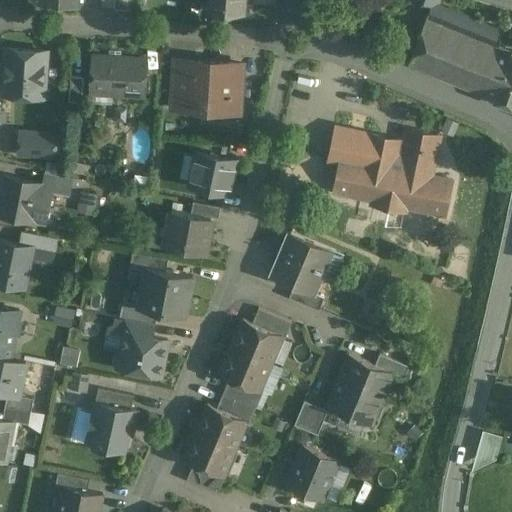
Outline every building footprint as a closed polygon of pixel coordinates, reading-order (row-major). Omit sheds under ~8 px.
[(113,0),(100,0),(100,7),(113,8),(113,0)] [(136,0),(113,0),(113,8),(135,10),(136,0)] [(241,0),(205,0),(205,10),(241,14),(241,0)] [(503,32),(436,3),(435,6),(430,4),(426,16),(496,46),(503,32)] [(496,46),(426,16),(409,63),(494,99),(511,53),(496,46)] [(46,51),(6,49),(3,93),(32,95),(36,99),(42,99),(47,95),(47,89),(43,84),(46,51)] [(511,51),(494,99),(494,100),(511,107),(511,51)] [(145,57),(93,54),(90,91),(143,95),(145,57)] [(242,63),(174,59),(171,107),(239,111),(242,63)] [(83,77),(70,76),(68,101),(81,102),(83,77)] [(402,139),(333,123),(325,158),(339,161),(332,191),(371,199),(370,203),(405,211),(406,207),(444,215),(452,180),(431,175),(440,135),(405,127),(402,139)] [(56,133),(20,131),(18,154),(54,156),(56,133)] [(197,152),(191,183),(228,191),(235,160),(197,152)] [(72,177),(44,172),(42,184),(51,185),(50,190),(69,193),(72,177)] [(42,184),(4,176),(0,196),(0,213),(44,222),(50,190),(51,185),(42,184)] [(220,206),(193,201),(190,213),(210,217),(218,218),(220,206)] [(190,213),(171,209),(164,246),(203,253),(210,217),(190,213)] [(56,237),(23,230),(21,243),(33,245),(32,246),(53,250),(56,237)] [(331,247),(291,230),(271,276),(294,285),(312,293),(312,292),(331,247)] [(21,243),(0,238),(0,280),(25,286),(32,246),(33,245),(21,243)] [(167,258),(132,251),(129,267),(144,270),(145,266),(165,270),(167,258)] [(165,270),(145,266),(144,270),(141,287),(188,296),(192,275),(165,270)] [(312,293),(294,285),(289,297),(318,309),(323,297),(312,292),(312,293)] [(188,296),(141,287),(138,303),(137,307),(157,311),(184,316),(188,296)] [(138,303),(122,300),(119,316),(153,323),(154,323),(157,311),(137,307),(138,303)] [(19,310),(0,305),(0,341),(11,344),(13,335),(17,335),(21,320),(17,319),(19,310)] [(57,306),(54,320),(71,324),(74,309),(57,306)] [(291,321),(258,307),(251,322),(281,335),(281,336),(284,337),(291,321)] [(153,323),(126,317),(123,332),(124,332),(124,331),(150,336),(153,323)] [(251,322),(242,318),(231,346),(269,362),(281,336),(281,335),(251,322)] [(150,336),(124,331),(124,332),(121,350),(115,354),(113,361),(118,366),(124,368),(128,365),(132,366),(134,370),(160,374),(166,339),(150,336)] [(11,344),(0,341),(0,353),(9,356),(11,344)] [(60,360),(77,364),(81,347),(64,343),(60,360)] [(269,362),(231,346),(219,374),(228,378),(258,390),(258,389),(269,362)] [(9,356),(0,353),(0,392),(6,394),(6,392),(17,395),(24,359),(9,356)] [(374,364),(348,353),(339,375),(383,393),(392,372),(392,371),(374,364)] [(408,365),(379,353),(374,364),(392,371),(392,372),(403,377),(408,365)] [(70,386),(87,388),(89,371),(73,369),(70,386)] [(383,393),(339,375),(326,404),(371,423),(383,393)] [(258,390),(228,378),(222,392),(255,406),(262,391),(258,389),(258,390)] [(133,394),(98,387),(95,400),(130,408),(133,394)] [(17,395),(6,392),(6,394),(4,404),(29,409),(32,398),(17,395)] [(255,406),(222,392),(216,407),(245,420),(249,422),(255,406)] [(130,408),(95,400),(86,441),(123,449),(128,426),(132,427),(136,409),(130,408)] [(327,409),(304,400),(293,424),(317,433),(327,409)] [(216,407),(207,403),(195,431),(234,447),(245,420),(216,407)] [(29,409),(4,404),(1,416),(11,418),(11,420),(26,423),(29,409)] [(1,416),(0,415),(0,459),(2,460),(11,420),(11,418),(1,416)] [(234,447),(195,431),(184,459),(193,463),(222,475),(223,474),(234,447)] [(338,459),(302,444),(285,484),(321,500),(338,459)] [(222,475),(193,463),(186,480),(217,493),(225,475),(223,474),(222,475)] [(89,478),(57,471),(55,484),(64,486),(64,485),(86,490),(89,478)] [(86,490),(64,485),(64,486),(59,510),(56,511),(97,511),(102,493),(86,490)]
